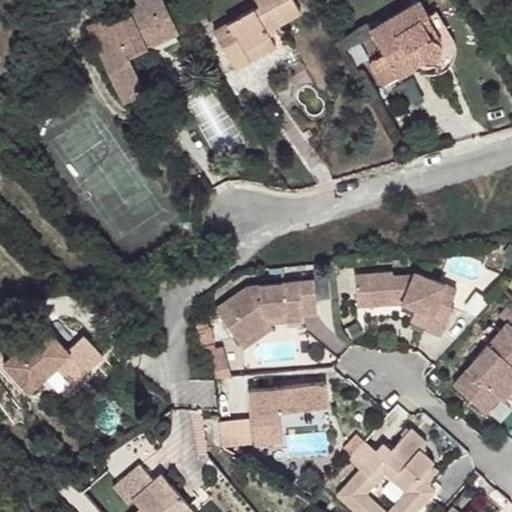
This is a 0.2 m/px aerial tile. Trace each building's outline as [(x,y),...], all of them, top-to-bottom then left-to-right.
[(105,19),(87,28),(123,106),(146,96),(130,61),(150,52),(148,49),(178,35),(161,0),(136,0),(139,6),(131,10),(135,18),(110,29),(105,19)] [(213,30),(235,69),(276,46),(270,36),(267,30),(274,25),(275,27),(301,12),(294,0),(255,0),(259,6),(255,9),(254,7),(213,30)] [(369,63),(383,87),(416,67),(413,62),(422,56),(425,60),(429,61),(434,61),(439,59),(442,56),(443,51),(443,46),(440,42),(436,39),(434,39),(422,20),(430,16),(420,0),(417,0),(369,29),(384,54),(369,63)] [(416,67),(419,71),(426,73),(432,74),(439,73),(447,68),(452,61),(455,53),(455,45),(454,40),(437,12),(430,16),(422,20),(434,39),(436,39),(440,42),(443,46),(443,51),(442,56),(439,59),(434,61),(429,61),(425,60),(422,56),(413,62),(416,67)] [(267,30),(270,36),(278,31),(275,27),(274,25),(267,30)] [(368,59),(359,44),(348,50),(356,65),(368,59)] [(184,97),(213,154),(241,139),(211,83),(184,97)] [(312,135),(308,130),(303,134),(307,139),(312,135)] [(354,276),(356,299),(374,297),(374,305),(401,302),(416,308),(432,315),(426,328),(426,329),(441,335),(454,306),(450,305),(457,289),(413,271),(411,275),(391,276),(391,273),(354,276)] [(215,309),(240,343),(269,322),(269,314),(285,313),(285,315),(303,314),(317,312),(314,279),(248,286),(215,309)] [(374,297),(356,299),(357,306),(374,305),(374,297)] [(453,385),(485,413),(499,397),(503,400),(511,389),(511,303),(499,316),(507,323),(453,385)] [(426,328),(432,315),(416,308),(410,321),(426,328)] [(269,314),(269,322),(303,319),(303,314),(285,315),(285,313),(269,314)] [(269,322),(240,343),(243,348),(273,327),(269,322)] [(362,334),(356,323),(347,328),(353,339),(362,334)] [(3,365),(28,393),(71,354),(45,326),(34,337),(18,352),(3,365)] [(18,352),(34,337),(24,326),(8,341),(18,352)] [(204,347),(213,374),(229,369),(222,346),(217,348),(216,343),(204,347)] [(250,390),(257,447),(282,444),(279,413),(328,407),(325,382),(250,390)] [(219,422),(221,448),(251,445),(248,419),(219,422)] [(411,427),(391,450),(383,442),(376,450),(359,470),(336,495),(354,511),(415,511),(436,489),(421,477),(434,462),(420,449),(427,442),(411,427)] [(343,448),(352,455),(365,440),(357,432),(343,448)] [(359,470),(376,450),(367,442),(350,461),(359,470)] [(182,511),(191,505),(161,472),(153,479),(139,463),(112,487),(128,505),(133,500),(141,510),(138,511),(182,511)]
